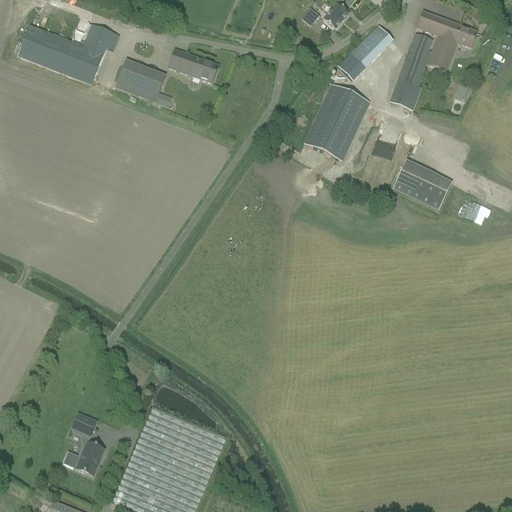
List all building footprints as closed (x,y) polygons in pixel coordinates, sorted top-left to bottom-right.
[(323,23),(334,32),(348,17),(336,7),(323,23)] [(310,11),(305,17),(315,24),(319,19),(310,11)] [(116,13),(113,22),(121,24),(124,16),(116,13)] [(418,89),(426,68),(446,75),(457,45),(471,50),(476,35),(422,15),(416,32),(436,39),(430,55),(428,53),(432,44),(414,37),(389,105),(412,114),(421,90),(418,89)] [(87,27),(78,50),(101,59),(105,51),(112,54),(118,39),(87,27)] [(376,29),(334,71),(348,85),(391,43),(376,29)] [(28,31),(17,59),(91,87),(101,59),(78,50),(28,31)] [(293,34),(288,42),(295,46),(300,38),(293,34)] [(167,71),(212,86),(218,68),(174,53),(167,71)] [(125,64),(115,90),(154,106),(158,96),(159,96),(165,80),(125,64)] [(429,82),(425,86),(429,91),(434,87),(429,82)] [(459,87),(454,101),(463,105),(469,90),(469,89),(460,86),(459,87)] [(303,146),(341,164),(369,106),(331,88),(331,89),(330,88),(329,90),(330,90),(303,146)] [(389,193),(436,213),(449,184),(402,164),(389,193)] [(112,505),(128,511),(195,511),(226,441),(152,410),(112,505)] [(71,432),(90,440),(96,425),(77,417),(71,432)] [(75,472),(92,480),(104,452),(87,445),(75,472)]
